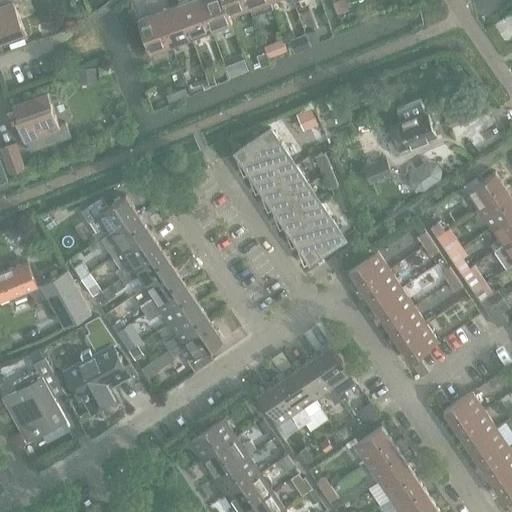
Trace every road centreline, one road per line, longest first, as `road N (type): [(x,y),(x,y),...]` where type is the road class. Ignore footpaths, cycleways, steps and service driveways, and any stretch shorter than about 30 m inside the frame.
road 1 (residential): [(312,309),(334,294),(482,511)]
road 2 (residential): [(33,492),(262,343)]
road 3 (residential): [(262,343),(162,188)]
road 4 (residential): [(312,309),(209,160)]
